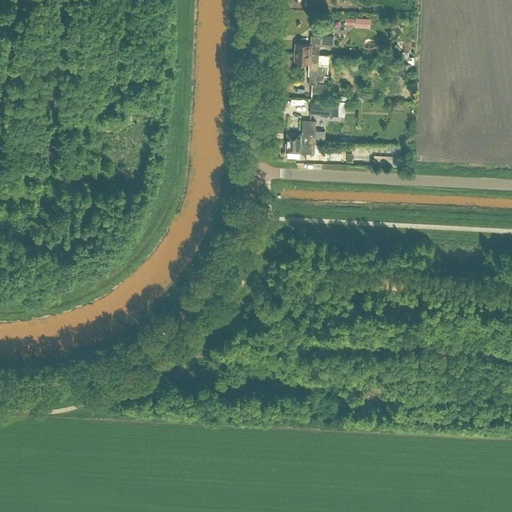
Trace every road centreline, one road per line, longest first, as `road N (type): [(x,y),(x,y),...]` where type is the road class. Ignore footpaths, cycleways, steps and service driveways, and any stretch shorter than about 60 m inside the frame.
road 1 (tertiary): [(255,172),(239,232),(209,289),(156,341),(100,373),(0,388)]
road 2 (unclassified): [(511,184),(255,172)]
road 3 (tertiary): [(255,172),(263,0)]
